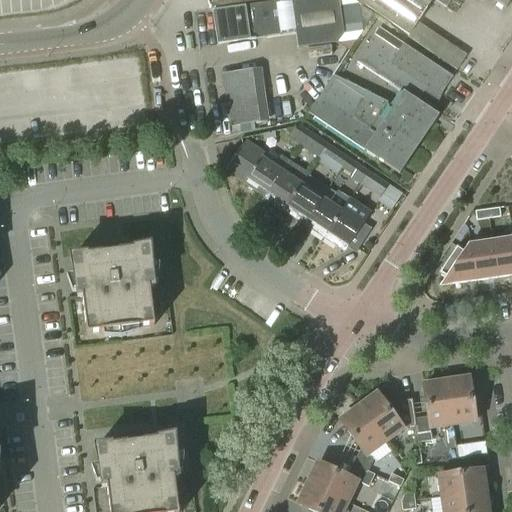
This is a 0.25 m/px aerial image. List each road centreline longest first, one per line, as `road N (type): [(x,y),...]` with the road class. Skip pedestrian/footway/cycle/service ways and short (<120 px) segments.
road 1 (residential): [(47,511),(9,200)]
road 2 (residential): [(362,306),(511,83)]
road 3 (residential): [(350,324),(227,242),(193,176)]
road 4 (residential): [(246,511),(350,324)]
road 5 (residential): [(9,200),(193,176)]
road 6 (residential): [(501,334),(413,337),(362,306)]
road 7 (residential): [(0,46),(94,32),(135,0)]
